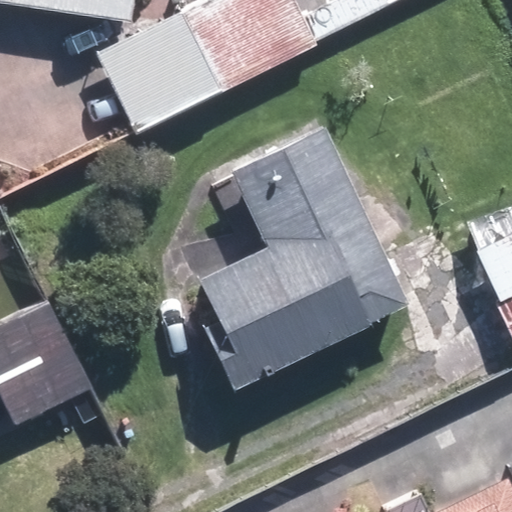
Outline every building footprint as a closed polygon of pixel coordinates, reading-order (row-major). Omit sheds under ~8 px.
[(0,0),(123,16),(125,0),(0,0)] [(323,0),(293,15),(286,0),(191,0),(90,50),(129,129),(307,42),(389,2),(387,0),(323,0)] [(401,304),(316,123),(223,167),(258,243),(187,276),(205,315),(190,322),(221,388),(401,304)] [(511,228),(477,244),(498,292),(494,293),(511,333),(511,228)] [(0,401),(9,420),(84,382),(41,300),(0,321),(0,401)] [(511,511),(511,476),(509,470),(461,493),(442,503),(438,495),(406,511),(399,496),(365,511),(511,511)]
